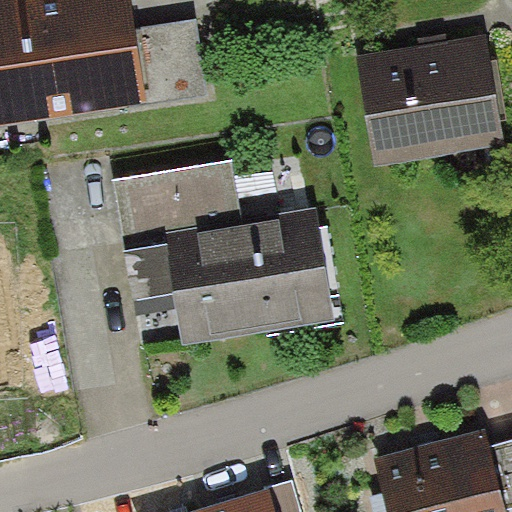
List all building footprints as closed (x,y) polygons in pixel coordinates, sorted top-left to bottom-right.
[(119,0),(68,0),(0,9),(0,133),(201,107),(190,26),(124,34),(119,0)] [(491,32),(355,52),(371,160),(507,141),(491,32)] [(314,219),(157,246),(175,352),(332,325),(314,219)] [(0,384),(12,383),(6,349),(15,348),(3,272),(0,272),(0,384)] [(477,440),(368,476),(380,511),(511,511),(511,453),(485,463),(477,440)] [(292,511),(283,483),(195,511),(292,511)]
